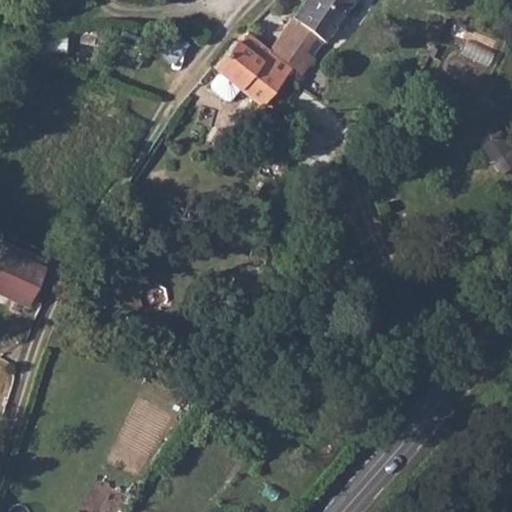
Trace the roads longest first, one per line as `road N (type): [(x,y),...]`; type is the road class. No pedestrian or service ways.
road 1 (unclassified): [(245,0),(81,245),(35,336),(0,453)]
road 2 (primary): [(511,319),(342,511)]
road 3 (track): [(20,27),(98,10),(237,6),(232,0)]
